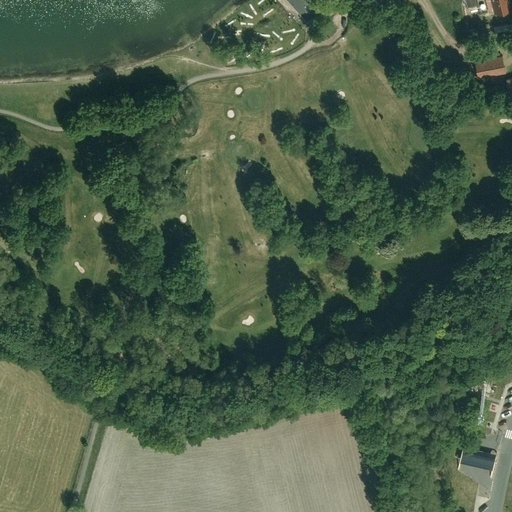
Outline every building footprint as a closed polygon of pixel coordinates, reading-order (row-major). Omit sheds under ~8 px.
[(303,12),(311,18),(319,13),(324,5),(321,0),(301,0),(299,5),(303,12)] [(502,0),(491,0),(494,12),(505,9),(502,0)] [(495,32),(511,29),(511,23),(494,26),(495,32)] [(502,57),(476,61),(478,77),(505,72),(502,57)] [(473,381),(470,390),(476,392),(479,382),(473,381)] [(477,466),(493,469),(496,455),(480,452),(465,448),(462,463),(477,466)]
